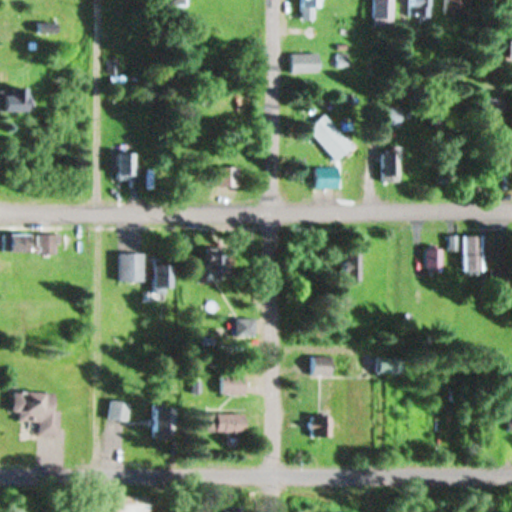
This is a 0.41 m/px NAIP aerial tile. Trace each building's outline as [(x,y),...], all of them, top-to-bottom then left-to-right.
[(316,0),(299,0),(300,18),(317,18),(316,0)] [(392,25),(391,0),(371,0),(372,25),(392,25)] [(428,0),(408,0),(409,16),(428,16),(428,0)] [(466,0),(444,0),(445,13),(466,13),(466,0)] [(317,52),(288,52),(288,71),(317,71),(317,52)] [(9,91),(1,91),(1,108),(29,108),(29,85),(9,85),(9,91)] [(401,105),(376,104),(376,124),(401,124),(401,105)] [(333,158),(348,147),(323,113),(308,124),(333,158)] [(133,150),(117,150),(117,179),(133,179),(133,150)] [(380,180),(398,180),(398,151),(380,151),(380,180)] [(238,166),(217,166),(217,184),(238,184),(238,166)] [(337,166),(313,166),(313,186),(337,186),(337,166)] [(7,252),(56,252),(56,232),(35,232),(7,232),(7,252)] [(481,235),(461,235),(461,270),(481,270),(481,235)] [(440,268),(440,247),(424,247),(424,268),(440,268)] [(206,275),(227,274),(226,250),(205,251),(206,275)] [(357,279),(357,250),(341,250),(341,279),(357,279)] [(144,252),(119,252),(119,280),(144,280),(144,252)] [(171,263),(153,263),(153,290),(171,290),(171,263)] [(490,265),(490,278),(499,278),(499,265),(490,265)] [(130,293),(112,293),(112,314),(130,314),(130,293)] [(242,331),(252,331),(252,318),(242,318),(242,331)] [(329,355),(310,355),(309,374),(329,374),(329,355)] [(375,371),(399,371),(399,357),(375,357),(375,371)] [(241,373),(218,373),(218,392),(241,392),(241,373)] [(54,391),(12,388),(10,410),(18,411),(17,419),(38,421),(38,433),(58,434),(60,409),(53,408),(54,391)] [(127,400),(109,400),(109,419),(127,419),(127,400)] [(150,406),(150,436),(169,436),(169,406),(150,406)] [(240,412),(203,412),(203,430),(225,431),(225,444),(240,444),(240,412)] [(329,415),(309,415),(309,435),(329,435),(329,415)] [(112,511),(147,511),(147,495),(112,495),(112,511)]
